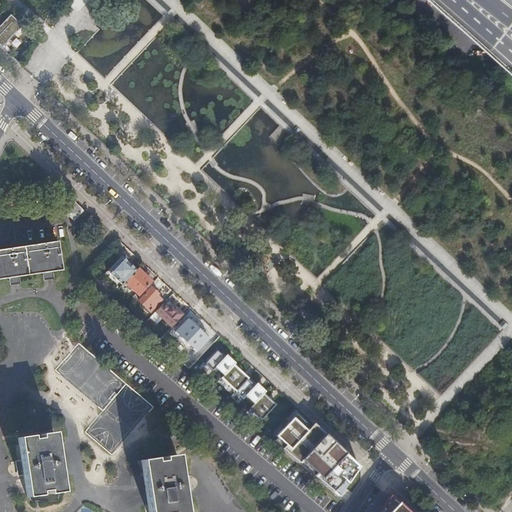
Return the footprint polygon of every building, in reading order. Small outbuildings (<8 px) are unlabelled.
[(9,15),(0,24),(0,44),(2,46),(21,26),(9,15)] [(64,212),(74,221),(83,211),(73,202),(64,212)] [(56,242),(0,249),(0,278),(60,270),(56,242)] [(122,285),(122,284),(136,270),(121,256),(107,271),(122,285)] [(134,295),(138,298),(150,286),(148,284),(151,281),(137,268),(136,270),(122,284),(125,287),(128,284),(137,292),(134,295)] [(84,278),(91,284),(96,279),(89,273),(84,278)] [(138,300),(150,311),(160,300),(156,295),(157,293),(150,287),(138,300)] [(155,311),(171,327),(183,314),(175,306),(172,308),(164,301),(155,311)] [(140,327),(150,317),(135,305),(126,314),(140,327)] [(175,333),(196,353),(210,339),(188,318),(175,333)] [(157,341),(189,368),(198,359),(188,350),(185,354),(163,335),(157,341)] [(224,338),(204,361),(264,414),(284,390),(224,338)] [(293,411),(275,433),(285,443),(280,449),(335,496),(363,461),(315,418),(309,425),(293,411)] [(18,436),(28,496),(42,494),(41,489),(50,487),(50,492),(65,490),(55,430),(41,432),(42,437),(34,439),(33,434),(18,436)] [(164,511),(170,511),(184,511),(181,486),(176,453),(162,456),(162,460),(154,461),(154,457),(141,459),(148,511),(164,511)] [(406,511),(388,495),(376,511),(406,511)]
